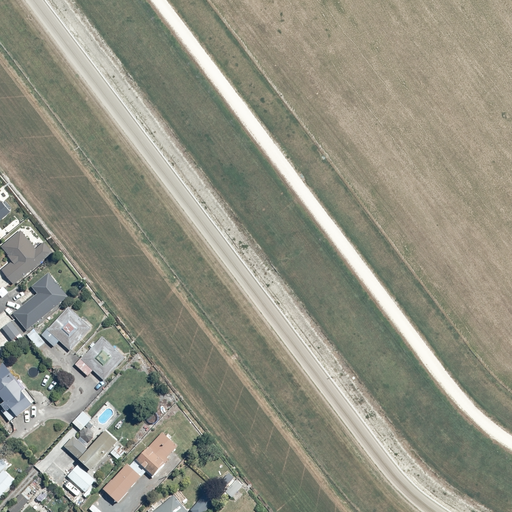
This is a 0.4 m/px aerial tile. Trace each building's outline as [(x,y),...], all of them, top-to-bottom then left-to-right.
[(0,218),(9,211),(1,200),(0,199),(0,235),(5,232),(0,225),(0,218)] [(40,243),(30,230),(21,229),(0,246),(0,247),(12,261),(0,271),(12,285),(51,252),(43,241),(40,243)] [(32,287),(36,292),(24,303),(20,298),(7,309),(26,331),(67,296),(47,273),(32,287)] [(38,349),(47,341),(54,347),(59,341),(70,351),(91,328),(68,307),(40,335),(34,329),(26,335),(38,349)] [(20,334),(10,322),(1,329),(11,341),(20,334)] [(95,343),(93,341),(87,347),(90,349),(74,365),(87,376),(92,371),(103,381),(124,357),(101,336),(95,343)] [(19,382),(3,362),(0,363),(0,399),(14,418),(34,402),(19,382)] [(91,419),(82,411),(71,423),(80,431),(91,419)] [(91,443),(97,437),(86,427),(78,435),(81,438),(83,436),(91,443)] [(93,484),(97,480),(88,472),(116,443),(103,430),(97,437),(91,443),(86,449),(72,436),(62,446),(76,460),(75,461),(79,464),(72,471),(73,472),(68,478),(84,493),(82,495),(86,498),(96,488),(93,484)] [(151,469),(156,475),(174,457),(172,455),(181,445),(166,430),(145,452),(148,455),(143,460),(140,457),(133,464),(131,462),(107,487),(122,502),(133,490),(132,489),(151,469)] [(0,495),(15,481),(3,470),(6,468),(0,459),(0,495)] [(233,478),(225,471),(216,481),(224,489),(233,478)] [(242,486),(235,480),(224,492),(231,498),(242,486)] [(31,497),(24,491),(6,509),(8,511),(19,511),(30,501),(28,500),(31,497)] [(205,494),(190,509),(192,511),(205,511),(214,503),(205,494)] [(188,511),(175,496),(166,503),(165,502),(153,511),(188,511)]
